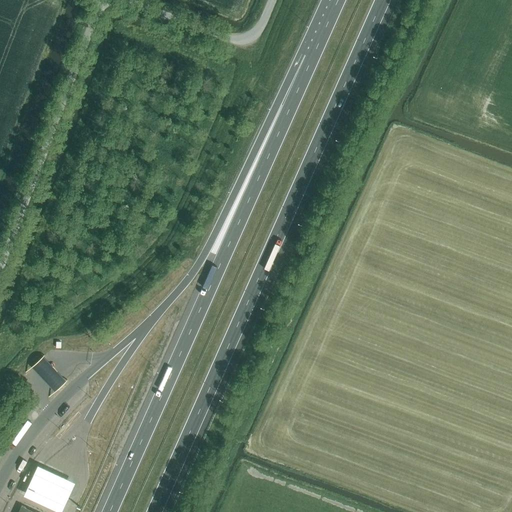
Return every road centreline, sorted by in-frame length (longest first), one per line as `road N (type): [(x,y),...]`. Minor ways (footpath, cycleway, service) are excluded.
road 1 (motorway): [(153,511),(381,0)]
road 2 (motorway): [(312,57),(110,511)]
road 3 (motorway): [(312,57),(255,149),(208,248),(144,330)]
road 4 (unclassified): [(0,270),(101,0)]
road 5 (unclassified): [(119,0),(234,41),(258,35),(275,0)]
